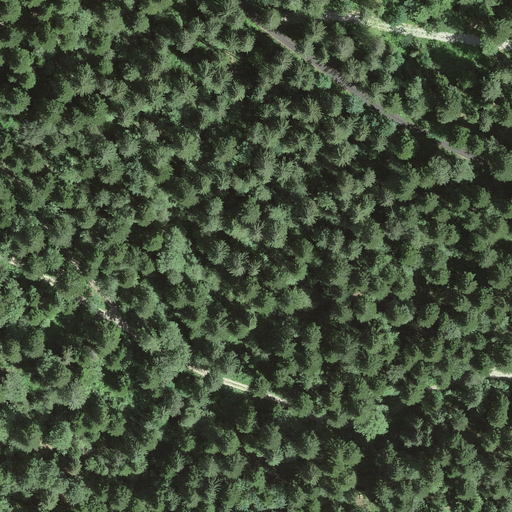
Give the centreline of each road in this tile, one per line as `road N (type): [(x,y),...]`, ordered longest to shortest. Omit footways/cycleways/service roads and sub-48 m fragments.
road 1 (track): [(511,377),(487,372),(439,383),(379,415),(330,423),(182,361),(0,255)]
road 2 (unclassified): [(238,0),(357,93),(511,173)]
